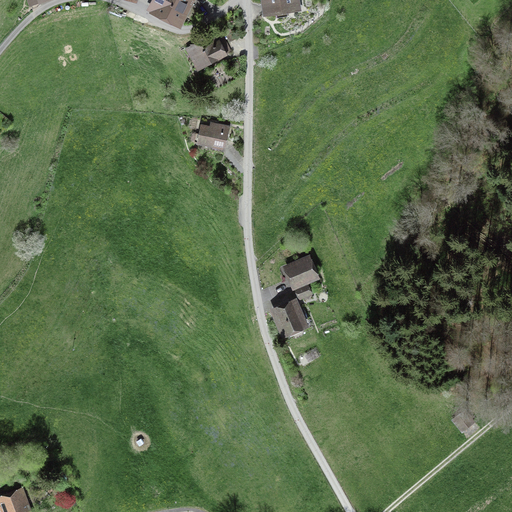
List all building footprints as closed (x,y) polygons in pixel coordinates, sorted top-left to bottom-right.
[(188,0),(154,0),(151,7),(158,10),(157,12),(177,22),(188,0)] [(297,0),(263,0),(265,15),(277,13),(276,10),(298,7),(297,0)] [(223,30),(229,42),(235,39),(230,27),(223,30)] [(198,67),(223,53),(216,40),(212,42),(208,34),(205,36),(208,40),(189,50),(198,67)] [(229,127),(211,123),(210,127),(201,125),(198,142),(224,148),(229,127)] [(308,258),(286,267),(294,286),(316,276),(308,258)] [(296,289),(300,298),(311,293),(307,284),(296,289)] [(294,302),(275,310),(284,332),(303,324),(294,302)] [(453,420),(462,431),(474,422),(464,410),(453,420)] [(20,491),(1,498),(6,511),(28,511),(25,502),(24,503),(20,491)]
